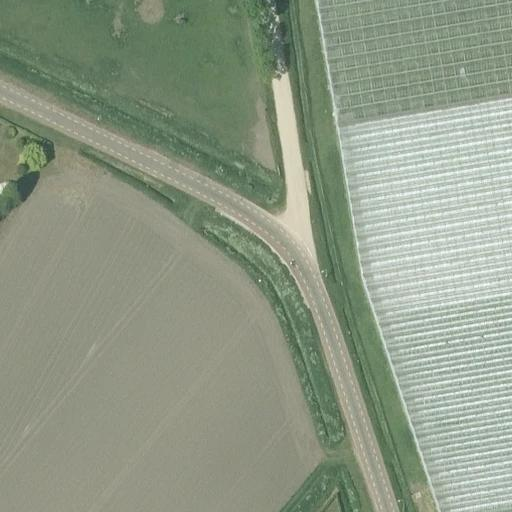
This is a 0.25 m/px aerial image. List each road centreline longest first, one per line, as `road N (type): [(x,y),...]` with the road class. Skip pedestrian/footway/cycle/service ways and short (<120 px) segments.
road 1 (tertiary): [(385,511),(297,262),(253,214),(0,93)]
road 2 (track): [(268,0),(302,239),(297,262)]
